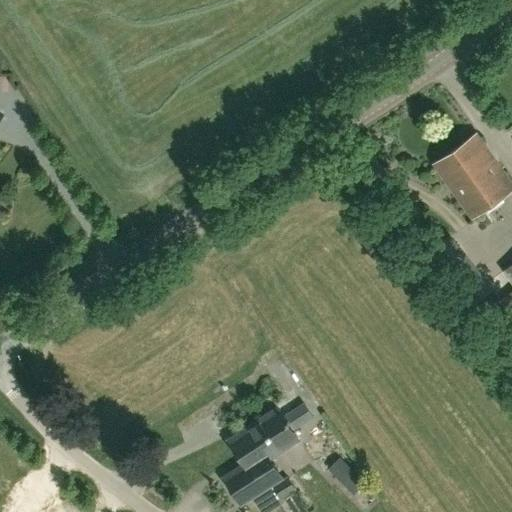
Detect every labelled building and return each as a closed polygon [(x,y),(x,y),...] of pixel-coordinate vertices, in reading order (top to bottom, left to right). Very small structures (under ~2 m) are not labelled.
[(483,170),(495,161),(476,135),(435,164),(449,184),(463,174),(466,178),(480,167),(483,170)] [(463,174),(449,184),(472,216),(511,187),(511,185),(495,161),(483,170),(480,167),(466,178),(463,174)] [(472,304),(492,288),(450,235),(429,251),(472,304)] [(511,263),(503,270),(511,282),(511,289),(500,299),(511,315),(511,263)] [(217,487),(215,491),(231,501),(234,498),(249,507),(257,494),(271,502),(286,478),(257,460),(268,444),(251,433),(249,437),(239,430),(207,481),(217,487)] [(358,495),(370,487),(356,469),(345,478),(358,495)]
